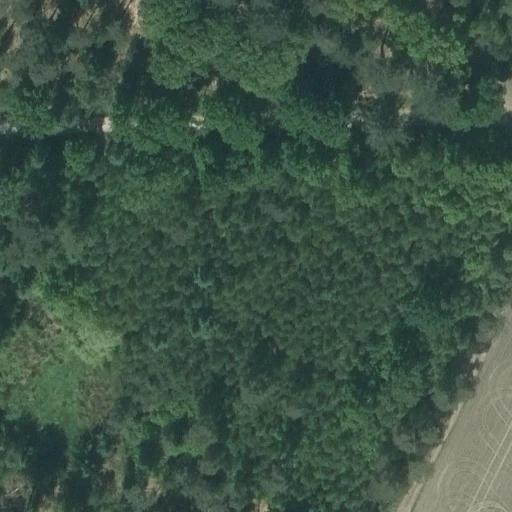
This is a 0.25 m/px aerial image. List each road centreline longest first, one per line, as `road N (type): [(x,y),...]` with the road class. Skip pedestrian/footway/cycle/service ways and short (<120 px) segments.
road 1 (track): [(0,129),(511,116)]
road 2 (track): [(511,278),(398,511)]
road 3 (track): [(511,112),(504,87),(438,0)]
